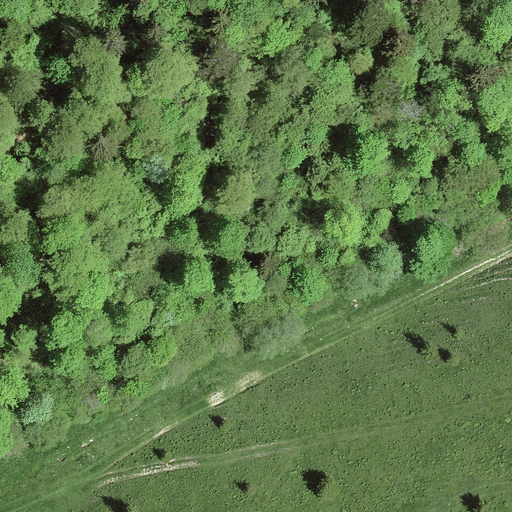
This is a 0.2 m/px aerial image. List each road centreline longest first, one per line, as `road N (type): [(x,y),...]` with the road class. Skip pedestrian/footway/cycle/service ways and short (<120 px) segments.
road 1 (track): [(0,508),(78,478),(494,257)]
road 2 (track): [(78,478),(511,404)]
